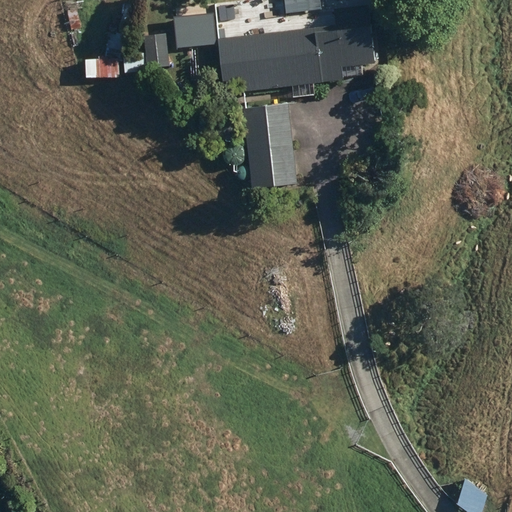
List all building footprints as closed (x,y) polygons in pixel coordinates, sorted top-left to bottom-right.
[(174,17),(177,48),(216,45),(213,14),(174,17)] [(223,94),(343,80),(342,66),(374,63),(370,21),(217,39),(223,94)] [(169,65),(166,33),(144,35),(147,67),(169,65)] [(124,55),(124,74),(143,73),(143,54),(124,55)] [(86,78),(118,78),(118,59),(86,59),(86,78)] [(251,189),(297,184),(288,103),(242,108),(251,189)]
